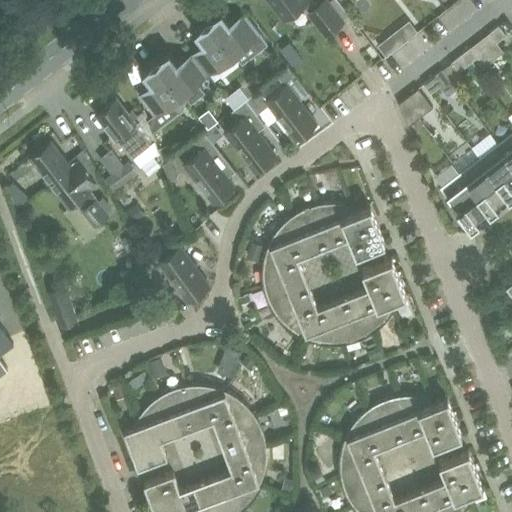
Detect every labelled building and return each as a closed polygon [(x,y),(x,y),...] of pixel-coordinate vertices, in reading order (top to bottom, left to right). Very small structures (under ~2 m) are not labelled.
[(269,0),(283,17),(303,2),(309,10),(308,12),(325,34),(343,20),(326,0),(322,0),(315,6),(310,0),(269,0)] [(206,18),(233,53),(259,33),(243,12),(228,20),(220,11),(206,18)] [(191,53),(207,74),(233,53),(206,18),(205,19),(194,31),(202,40),(191,53)] [(498,24),(489,32),(496,42),(506,34),(498,24)] [(470,46),(451,61),(458,71),(477,56),(470,46)] [(197,82),(207,74),(191,53),(176,61),(168,51),(154,58),(153,59),(181,94),(183,92),(190,102),(204,91),(197,82)] [(185,100),(181,94),(153,59),(142,71),(150,81),(138,94),(154,115),(168,104),(173,110),(178,110),(183,108),(185,104),(185,100)] [(277,74),(284,84),(265,98),(296,138),(316,122),(298,99),(307,92),(287,66),(277,74)] [(422,83),(430,93),(440,85),(432,75),(422,83)] [(398,102),(407,125),(432,105),(418,87),(398,102)] [(115,136),(116,136),(131,156),(150,141),(132,118),(137,114),(131,107),(126,111),(116,98),(97,113),(115,136)] [(245,98),(231,109),(238,119),(224,130),(255,169),(275,153),(257,130),(265,124),(245,98)] [(511,129),(497,141),(511,160),(511,129)] [(204,130),(190,141),(197,151),(183,162),(213,201),(234,185),(215,161),(223,155),(204,130)] [(76,199),(89,189),(85,184),(92,179),(75,158),(69,163),(51,140),(29,156),(58,193),(59,192),(68,205),(76,199)] [(511,160),(497,141),(478,156),(505,191),(504,191),(509,196),(511,193),(511,160)] [(157,147),(163,160),(172,153),(168,142),(157,147)] [(109,190),(120,182),(136,170),(129,161),(123,165),(110,149),(100,157),(112,172),(102,180),(109,190)] [(504,191),(505,191),(478,156),(459,170),(486,205),(485,206),(490,211),(498,204),(494,199),(504,191)] [(485,206),(486,205),(459,170),(440,185),(471,226),(479,219),(475,214),(485,206)] [(89,215),(102,205),(89,189),(76,199),(89,215)] [(325,201),(319,202),(335,241),(349,235),(361,230),(353,211),(354,210),(352,205),(354,206),(354,204),(349,203),(341,201),(333,201),(325,201)] [(310,251),(335,241),(319,202),(318,202),(310,205),(303,207),(296,211),(294,212),(310,251)] [(370,204),(354,210),(353,211),(361,230),(349,235),(356,252),(385,241),(370,204)] [(109,214),(102,205),(89,215),(96,225),(109,214)] [(270,240),(269,242),(297,256),(310,251),(294,212),(290,216),(283,221),(278,226),(274,233),(270,240)] [(181,236),(185,245),(195,241),(191,232),(181,236)] [(263,278),(264,284),(302,268),(297,256),(269,242),(267,247),(264,254),(263,262),(262,270),(263,278)] [(209,284),(179,244),(158,259),(188,299),(209,284)] [(389,300),(390,300),(406,293),(391,256),(362,268),(369,285),(369,286),(381,281),(389,300)] [(302,268),(264,284),(264,285),(266,293),(269,300),(273,307),(274,309),(312,293),(302,268)] [(45,289),(52,308),(72,301),(65,281),(45,289)] [(369,285),(355,291),(370,329),(375,326),(381,320),(386,315),(391,308),(394,304),(392,303),(392,304),(390,300),(389,300),(381,281),(369,286),(369,285)] [(355,291),(330,301),(345,339),(347,339),(355,337),(362,334),(369,330),(370,329),(355,291)] [(317,306),(312,293),(274,309),(277,313),(282,320),(288,325),(294,329),(301,333),(305,335),(317,306)] [(339,340),(345,339),(330,301),(317,306),(305,335),(308,336),(316,339),(323,340),(331,340),(339,340)] [(236,350),(221,345),(218,355),(232,359),(236,350)] [(185,384),(200,423),(212,419),(225,389),(222,388),(214,385),(207,384),(199,383),(191,383),(185,384)] [(161,393),(160,393),(175,433),(200,423),(185,384),(184,384),(176,386),(169,389),(161,393)] [(212,419),(217,431),(256,416),(253,411),(247,405),(242,400),(236,395),(229,391),(225,389),(212,419)] [(139,414),(136,419),(137,419),(138,418),(140,423),(141,422),(148,442),(161,438),(175,433),(160,393),(155,397),(149,402),(144,408),(139,414)] [(430,403),(431,402),(429,397),(431,398),(431,397),(426,395),(418,394),(410,393),(402,394),(396,395),(412,433),(426,427),(438,422),(430,403)] [(373,403),(371,405),(387,443),(412,433),(396,395),(395,395),(387,397),(380,400),(373,403)] [(447,396),(431,402),(430,403),(438,422),(426,427),(433,444),(462,433),(447,396)] [(387,443),(371,405),(366,408),(360,413),(355,419),(351,425),(347,432),(346,435),(374,448),(387,443)] [(217,431),(226,456),(265,442),(265,439),(263,432),(260,425),(257,417),(256,416),(217,431)] [(140,423),(124,429),(138,466),(167,455),(163,444),(161,438),(148,442),(141,422),(140,423)] [(379,461),(374,448),(346,435),(344,439),(341,447),(340,454),(339,462),(340,470),(341,476),(379,461)] [(266,447),(265,442),(226,456),(231,469),(260,481),(262,478),(264,470),(266,463),(266,455),(266,447)] [(439,460),(446,477),(446,478),(458,473),(466,492),(467,492),(483,485),(468,448),(439,460)] [(389,485),(379,461),(341,476),(341,478),(343,485),(346,493),(350,500),(351,501),(389,485)] [(231,469),(219,473),(233,511),(238,509),(244,503),(250,498),(254,492),(258,485),(260,481),(231,469)] [(173,471),(144,482),(154,511),(174,511),(167,493),(179,488),(177,482),(173,471)] [(194,483),(204,511),(233,511),(219,473),(194,483)] [(469,496),(467,492),(466,492),(458,473),(446,478),(446,477),(432,483),(443,511),(458,511),(463,507),(471,497),(471,496),(469,495),(469,496)] [(179,488),(167,493),(174,511),(204,511),(194,483),(179,488)] [(443,511),(432,483),(407,493),(414,511),(443,511)] [(388,511),(394,498),(389,485),(351,501),(354,506),(359,511),(388,511)] [(414,511),(407,493),(394,498),(388,511),(414,511)]
